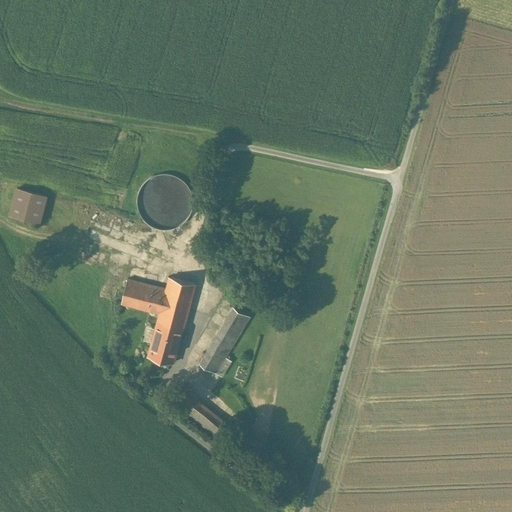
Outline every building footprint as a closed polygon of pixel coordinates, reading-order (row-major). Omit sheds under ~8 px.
[(152,226),(159,229),(166,230),(173,229),(180,226),(185,221),(190,215),(192,208),(193,201),(192,194),(189,187),(184,182),(178,177),(171,175),(164,174),(157,175),(150,178),(145,183),(140,189),(138,196),(137,203),(138,210),(141,217),(146,222),(152,226)] [(35,193),(17,188),(10,214),(28,219),(35,193)] [(195,284),(170,277),(166,289),(127,279),(121,304),(160,314),(158,321),(183,328),(195,284)] [(233,307),(199,363),(216,373),(249,316),(233,307)] [(183,328),(158,321),(148,356),(173,363),(183,328)] [(219,419),(184,391),(174,403),(209,432),(219,419)]
